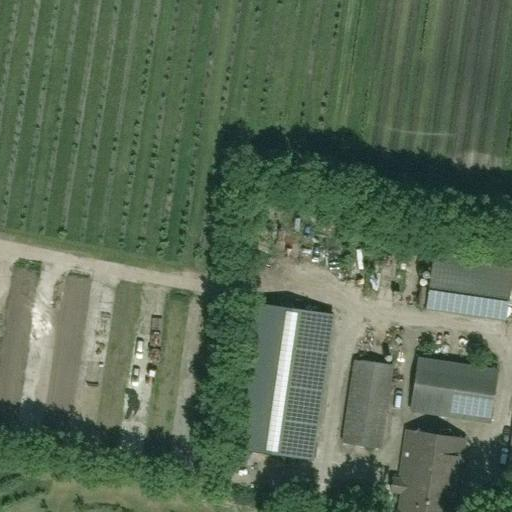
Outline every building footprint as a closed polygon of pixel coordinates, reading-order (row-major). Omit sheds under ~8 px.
[(284,204),(265,205),(266,227),(285,226),(284,204)] [(476,256),(479,238),(415,229),(413,247),(476,256)] [(505,322),(511,273),(511,267),(434,255),(425,310),(505,322)] [(311,461),(332,315),(250,303),(229,449),(311,461)] [(411,410),(491,422),(499,372),(419,359),(411,410)] [(382,449),(394,366),(354,360),(341,443),(382,449)] [(408,432),(400,481),(455,489),(463,440),(408,432)] [(455,489),(400,481),(392,479),(390,491),(402,493),(399,511),(451,511),(454,493),(455,493),(455,489)]
